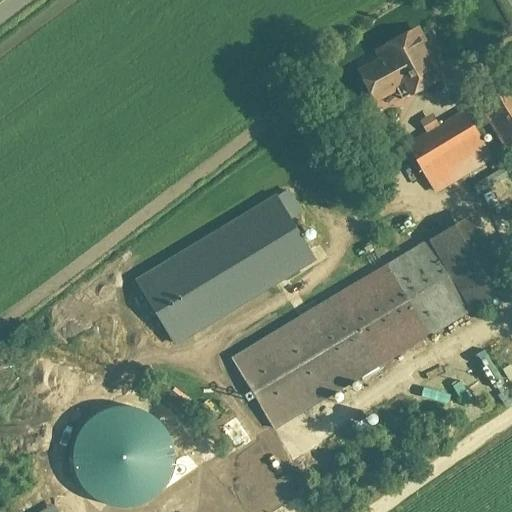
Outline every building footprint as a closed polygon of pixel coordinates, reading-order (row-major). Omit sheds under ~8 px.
[(352,79),(371,114),(394,101),(399,110),(409,104),(445,85),(417,34),(372,59),(376,66),(352,79)] [(511,95),(482,112),(511,165),(511,95)] [(433,203),(493,168),(463,118),(404,153),(433,203)] [(274,196),(135,280),(173,343),(312,259),(274,196)] [(464,223),(227,366),(270,437),(507,294),(464,223)] [(219,335),(221,344),(257,340),(256,331),(219,335)] [(54,511),(49,503),(33,511),(54,511)]
